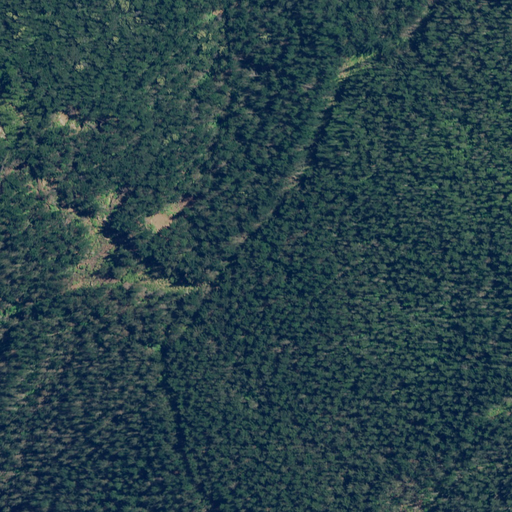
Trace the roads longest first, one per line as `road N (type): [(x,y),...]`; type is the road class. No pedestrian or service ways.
road 1 (track): [(435,0),(421,32),(394,49),(360,54),(297,192),(254,250),(181,314),(161,361),(174,421),(217,511)]
road 2 (track): [(436,511),(455,467),(511,411)]
